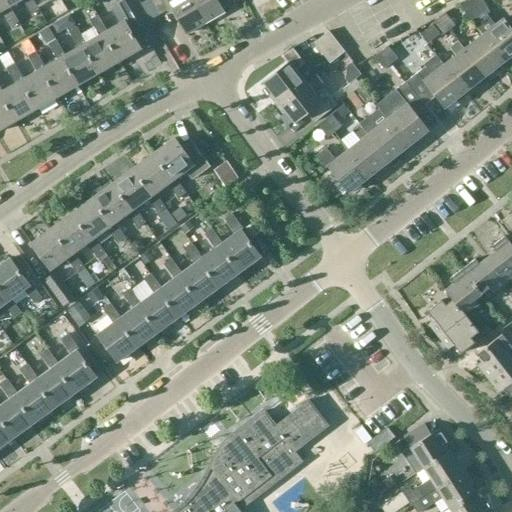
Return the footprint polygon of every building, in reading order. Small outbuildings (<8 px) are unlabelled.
[(5,9),(0,0),(0,12),(1,12),(9,27),(17,22),(9,8),(5,9)] [(0,0),(5,9),(9,8),(22,0),(30,15),(38,10),(32,0),(0,0)] [(205,24),(191,0),(172,0),(168,3),(165,0),(150,0),(159,15),(170,9),(186,36),(205,24)] [(191,0),(205,24),(225,13),(216,0),(191,0)] [(494,11),(484,0),(469,0),(461,6),(484,34),(507,65),(511,61),(511,30),(503,19),(495,26),(487,16),(494,11)] [(103,33),(119,62),(140,50),(124,22),(127,20),(118,4),(110,9),(119,24),(107,31),(103,33)] [(456,26),(445,12),(439,17),(449,31),(456,26)] [(103,33),(107,31),(98,16),(90,21),(99,36),(85,44),(82,46),(98,74),(119,62),(103,33)] [(449,31),(439,17),(431,23),(442,36),(449,31)] [(82,46),(85,44),(76,29),(69,33),(78,48),(65,56),(61,58),(77,87),(98,74),(82,46)] [(329,31),(314,42),(330,64),(345,52),(329,31)] [(507,65),(484,34),(464,50),(485,77),(496,69),(498,72),(507,65)] [(61,58),(65,56),(56,41),(48,45),(57,60),(44,68),(40,70),(57,99),(77,87),(61,58)] [(398,59),(388,46),(381,52),(391,64),(398,59)] [(269,97),(276,105),(306,81),(297,70),(304,64),(293,49),(285,56),(289,62),(263,83),(272,95),(269,97)] [(485,77),(464,50),(444,65),(468,96),(477,89),(474,85),(485,77)] [(391,64),(381,52),(375,57),(385,69),(391,64)] [(40,70),(44,68),(35,53),(27,57),(36,72),(23,80),(19,82),(36,111),(57,99),(40,70)] [(426,63),(427,65),(406,82),(425,106),(436,96),(445,108),(456,100),(458,103),(468,96),(444,65),(436,55),(426,63)] [(15,84),(2,92),(0,92),(0,97),(15,123),(36,111),(19,82),(23,80),(15,64),(7,69),(15,84)] [(343,88),(349,96),(359,108),(371,99),(356,79),(343,88)] [(316,94),(306,81),(276,105),(283,114),(285,112),(295,123),(308,113),(315,122),(337,105),(323,88),(316,94)] [(425,106),(406,82),(376,105),(387,119),(411,149),(420,141),(419,139),(429,131),(415,114),(425,106)] [(0,131),(15,123),(0,97),(0,92),(2,92),(0,89),(0,131)] [(331,115),(324,120),(334,133),(341,128),(331,115)] [(411,149),(387,119),(375,128),(370,122),(362,128),(389,162),(391,165),(411,149)] [(334,133),(324,120),(318,125),(327,138),(334,133)] [(389,162),(362,128),(355,134),(360,140),(347,150),(371,180),(380,173),(378,171),(389,162)] [(176,179),(186,171),(192,179),(210,166),(192,141),(181,149),(174,139),(154,154),(173,181),(176,179)] [(371,180),(347,150),(335,160),(327,148),(316,156),(325,168),(328,166),(349,193),(360,184),(363,187),(371,180)] [(154,154),(133,169),(153,196),(155,194),(167,185),(177,199),(186,193),(176,179),(173,181),(154,154)] [(153,196),(133,169),(112,184),(132,211),(135,209),(148,200),(158,213),(165,208),(155,194),(153,196)] [(132,211),(112,184),(92,199),(112,226),(114,224),(127,215),(137,229),(145,223),(135,209),(132,211)] [(112,226),(92,199),(71,214),(91,241),(94,239),(107,230),(117,243),(124,238),(114,224),(112,226)] [(91,241),(71,214),(51,229),(71,256),(73,254),(86,245),(96,258),(104,253),(94,239),(91,241)] [(235,234),(222,243),(219,245),(239,273),(260,258),(241,232),(243,230),(232,215),(225,220),(235,234)] [(71,256),(51,229),(30,244),(50,271),(66,259),(76,273),(83,268),(73,254),(71,256)] [(219,288),(239,273),(219,245),(222,243),(212,229),(204,235),(214,249),(201,259),(199,260),(219,288)] [(495,250),(487,256),(507,282),(511,278),(511,245),(505,236),(492,246),(495,250)] [(178,275),(199,303),(219,288),(199,260),(201,259),(190,245),(184,249),(194,263),(181,273),(178,275)] [(9,259),(0,265),(0,288),(9,301),(11,299),(24,289),(34,303),(41,298),(35,290),(42,285),(20,256),(12,262),(9,259)] [(507,282),(487,256),(478,263),(475,259),(463,269),(483,294),(490,288),(494,293),(507,282)] [(174,279),(161,289),(158,290),(178,318),(199,303),(178,275),(181,273),(171,260),(163,265),(174,279)] [(483,294),(463,269),(450,279),(453,282),(445,289),(453,300),(466,315),(480,304),(476,299),(483,294)] [(44,281),(64,309),(76,300),(56,273),(44,281)] [(154,294),(141,303),(138,305),(158,333),(178,318),(158,290),(161,289),(150,274),(143,279),(154,294)] [(9,301),(0,288),(0,306),(3,305),(13,319),(21,313),(11,299),(9,301)] [(133,308),(120,318),(117,320),(137,347),(158,333),(138,305),(141,303),(130,289),(123,294),(133,308)] [(466,315),(453,300),(446,305),(442,300),(427,311),(434,320),(429,324),(439,337),(466,315)] [(117,362),(137,347),(117,320),(120,318),(109,304),(102,309),(113,324),(97,336),(117,362)] [(479,332),(466,315),(439,337),(449,349),(453,345),(461,354),(475,343),(471,338),(479,332)] [(71,355),(58,364),(56,366),(75,392),(95,377),(77,351),(78,350),(67,335),(60,340),(71,355)] [(478,365),(489,380),(511,361),(511,357),(508,352),(511,348),(511,346),(503,335),(478,354),(483,361),(478,365)] [(51,369),(37,379),(35,381),(54,407),(75,392),(56,366),(58,364),(47,349),(40,354),(51,369)] [(511,361),(489,380),(500,394),(506,389),(511,396),(511,395),(511,361)] [(31,384),(18,394),(15,396),(34,422),(54,407),(35,381),(37,379),(27,365),(20,369),(31,384)] [(0,386),(10,400),(0,406),(0,418),(13,437),(34,422),(15,396),(18,394),(7,379),(0,384),(0,386)] [(212,463),(210,467),(242,508),(302,462),(295,451),(295,450),(326,426),(326,427),(328,426),(309,401),(308,400),(275,426),(264,411),(235,434),(230,439),(225,445),(220,450),(216,456),(212,463)] [(0,446),(13,437),(0,418),(0,446)] [(425,424),(404,437),(411,448),(420,463),(446,446),(445,445),(448,443),(439,429),(431,434),(425,424)] [(397,441),(389,431),(368,447),(376,458),(397,441)] [(411,488),(403,493),(413,505),(465,470),(456,457),(454,458),(449,452),(446,446),(420,463),(424,468),(431,479),(413,491),(411,488)] [(241,511),(240,510),(242,508),(210,467),(208,469),(205,476),(202,483),(198,488),(194,493),(190,498),(185,503),(180,508),(175,511),(241,511)] [(465,470),(413,505),(417,511),(421,511),(426,509),(443,498),(450,508),(452,511),(456,511),(479,498),(475,492),(471,485),(473,483),(465,470)] [(479,498),(456,511),(491,511),(492,511),(483,497),(480,499),(479,498)]
